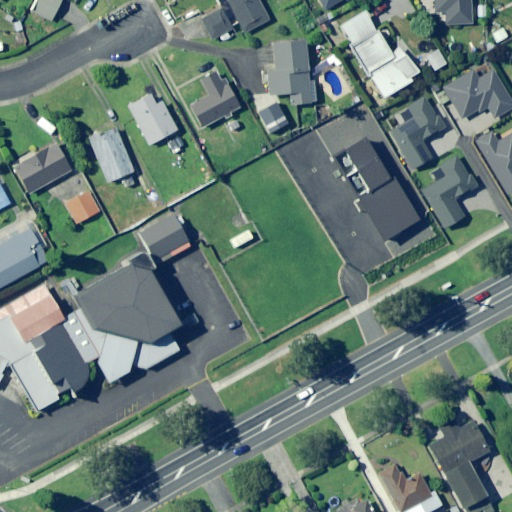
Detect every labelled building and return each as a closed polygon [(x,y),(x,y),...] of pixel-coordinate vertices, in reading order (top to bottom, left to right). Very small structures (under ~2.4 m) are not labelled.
[(50,22),(60,0),(35,0),(30,12),(50,22)] [(259,0),(258,0),(214,0),(220,9),(199,21),(210,42),(218,37),(221,42),(229,38),(226,33),(238,26),(243,35),(268,21),(257,1),(259,0)] [(316,0),(323,11),(343,0),(344,0),(345,1),(347,0),(316,0)] [(470,25),(469,0),(432,0),(433,14),(444,14),(444,26),(470,25)] [(377,35),(363,12),(340,26),(350,43),(347,45),(366,77),(368,76),(382,99),(410,82),(408,78),(414,75),(398,48),(391,52),(380,33),(377,35)] [(506,38),(502,29),(491,34),(495,43),(506,38)] [(307,83),(303,43),(271,46),(273,72),(264,73),(267,97),(288,95),(289,106),(315,104),(313,83),(307,83)] [(445,64),(437,50),(425,58),(433,72),(445,64)] [(238,107),(217,70),(199,80),(207,95),(188,106),(200,128),(238,107)] [(441,89),(460,121),(475,112),(478,116),(487,111),(492,120),(511,109),(511,105),(492,71),(476,80),(472,71),(441,89)] [(154,104),(148,94),(126,106),(147,146),(176,131),(160,101),(154,104)] [(443,128),(424,96),(405,107),(412,118),(388,133),(410,171),(431,159),(420,141),(443,128)] [(87,140),(106,183),(118,178),(123,189),(137,183),(113,129),(87,140)] [(511,132),(505,137),(503,134),(498,137),(494,131),(474,143),(505,196),(511,191),(511,132)] [(418,221),(367,139),(347,151),(372,191),(360,198),(387,241),(418,221)] [(69,172),(54,145),(13,168),(28,195),(69,172)] [(475,187),(456,156),(438,167),(444,176),(419,191),(443,229),(463,217),(453,200),(475,187)] [(254,181),(246,166),(225,178),(233,193),(254,181)] [(0,185),(0,211),(12,205),(0,185)] [(95,207),(86,191),(64,205),(74,220),(95,207)] [(279,204),(235,228),(246,249),(290,225),(279,204)] [(167,220),(131,239),(143,263),(147,270),(184,251),(167,220)] [(45,245),(34,224),(0,243),(0,287),(53,259),(45,245)] [(147,270),(143,263),(72,304),(90,335),(103,338),(97,360),(109,386),(130,377),(136,366),(149,372),(192,348),(147,270)] [(30,422),(83,393),(31,300),(0,316),(0,368),(2,370),(30,422)] [(455,415),(436,424),(442,435),(428,441),(463,511),(475,511),(484,508),(485,511),(495,511),(497,511),(472,461),(498,448),(482,415),(460,425),(455,415)] [(403,482),(394,466),(379,474),(401,511),(430,511),(441,506),(433,492),(430,493),(418,473),(403,482)] [(372,511),(365,498),(351,505),(354,511),(372,511)]
